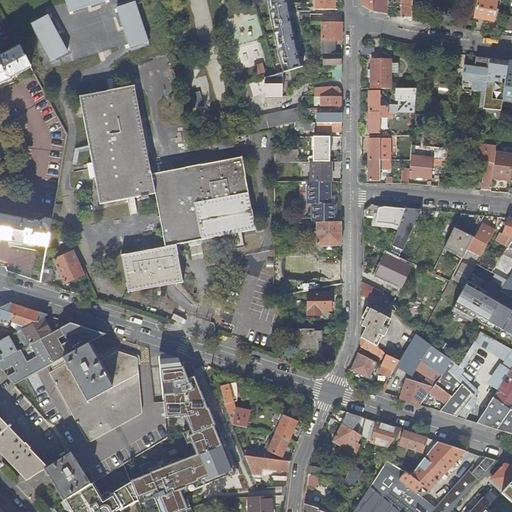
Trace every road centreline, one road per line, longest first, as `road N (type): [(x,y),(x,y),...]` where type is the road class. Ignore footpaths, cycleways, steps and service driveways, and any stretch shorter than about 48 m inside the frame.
road 1 (tertiary): [(332,390),(0,285)]
road 2 (residential): [(332,390),(347,348),(348,196)]
road 3 (tertiary): [(511,448),(332,390)]
road 4 (residential): [(348,196),(348,22)]
road 5 (residential): [(348,22),(511,51)]
road 6 (residential): [(511,209),(348,196)]
road 7 (unknown): [(6,200),(32,162),(35,120),(30,100),(0,91)]
road 8 (residential): [(332,390),(299,463),(294,511)]
